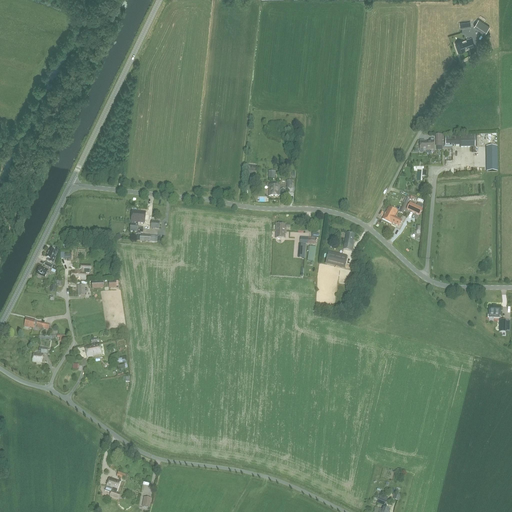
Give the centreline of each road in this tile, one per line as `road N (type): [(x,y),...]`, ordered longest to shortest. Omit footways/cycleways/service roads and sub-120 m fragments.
road 1 (unclassified): [(511,287),(434,283),(368,228),(318,209),(69,183)]
road 2 (unclassified): [(346,511),(269,477),(144,452),(48,388)]
road 3 (tertiary): [(69,183),(159,0)]
road 4 (tertiary): [(0,325),(69,183)]
